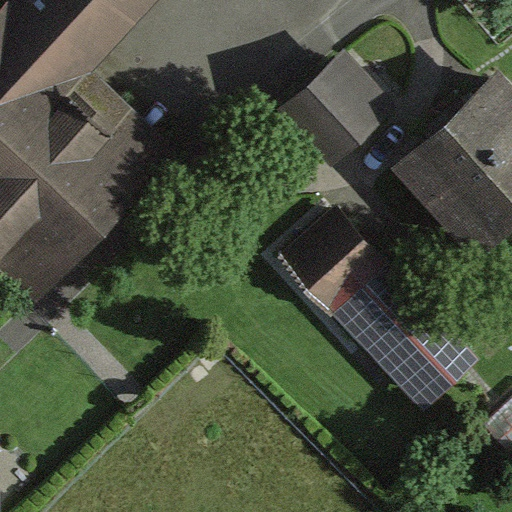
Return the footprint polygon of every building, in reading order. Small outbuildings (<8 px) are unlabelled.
[(148,0),(0,0),(0,261),(35,294),(176,142),(90,63),(148,0)] [(344,42),(284,100),(339,156),(399,98),(344,42)] [(511,217),(511,90),(490,69),(394,166),(480,250),(511,217)] [(480,350),(335,197),(279,249),(424,403),(480,350)] [(0,489),(0,511),(2,511),(13,502),(0,489)]
